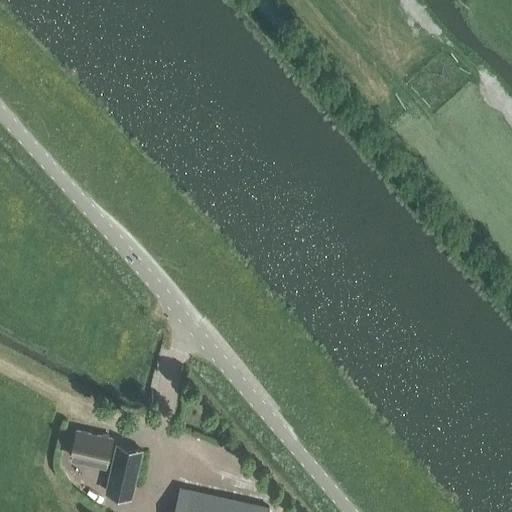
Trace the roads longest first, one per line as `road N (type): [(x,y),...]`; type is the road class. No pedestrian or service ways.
road 1 (tertiary): [(349,511),(0,115)]
road 2 (track): [(511,215),(323,0)]
